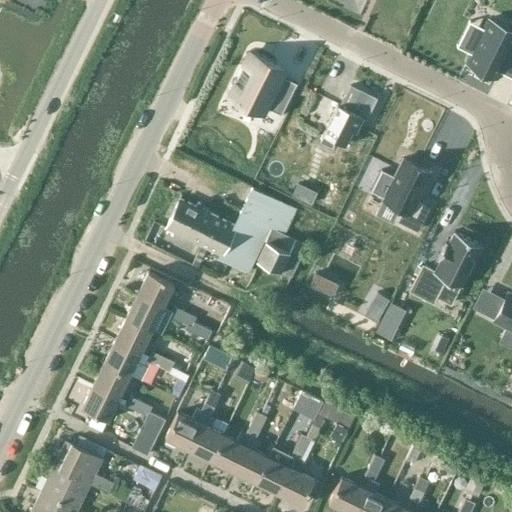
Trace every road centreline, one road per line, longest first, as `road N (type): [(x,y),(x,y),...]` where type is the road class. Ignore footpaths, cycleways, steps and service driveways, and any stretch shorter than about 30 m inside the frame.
road 1 (tertiary): [(0,440),(217,0)]
road 2 (residential): [(266,0),(496,118)]
road 3 (unclassified): [(11,178),(98,0)]
road 4 (track): [(250,301),(105,230)]
